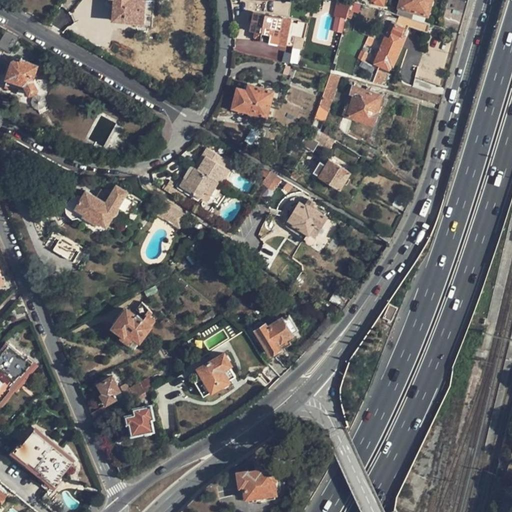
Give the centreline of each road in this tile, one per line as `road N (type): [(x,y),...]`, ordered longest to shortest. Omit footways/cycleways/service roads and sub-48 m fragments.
road 1 (motorway): [(511,36),(422,311),(325,511)]
road 2 (motorway): [(361,511),(449,322),(511,136)]
road 3 (secondary): [(354,316),(412,228),(485,0)]
road 4 (residential): [(0,219),(119,502)]
road 5 (secondary): [(354,316),(253,413),(119,502)]
road 6 (secondary): [(154,511),(290,407),(354,316)]
road 7 (residential): [(0,8),(198,122)]
road 8 (residential): [(198,122),(178,147),(150,162),(112,167),(60,155),(0,125)]
road 9 (residential): [(221,0),(222,67),(198,122)]
